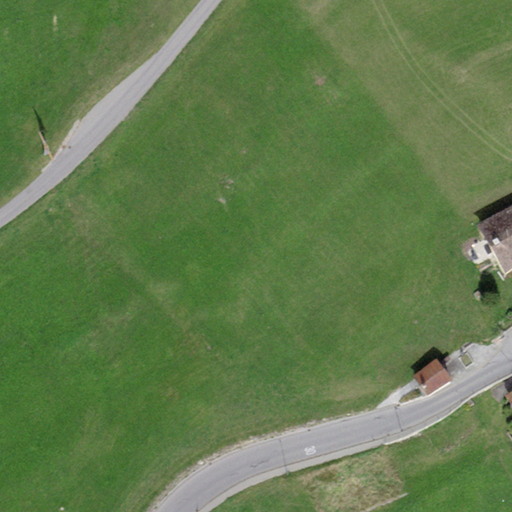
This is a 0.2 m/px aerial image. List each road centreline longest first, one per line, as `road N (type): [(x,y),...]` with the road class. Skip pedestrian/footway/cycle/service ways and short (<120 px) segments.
road 1 (tertiary): [(511,363),(414,416),(231,469),(176,511)]
road 2 (unclassified): [(212,0),(114,115),(0,217)]
